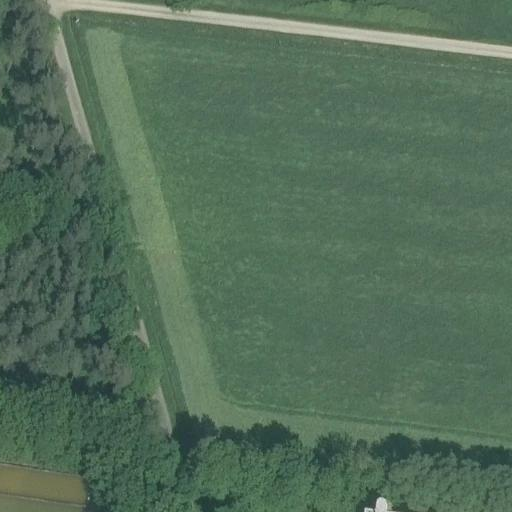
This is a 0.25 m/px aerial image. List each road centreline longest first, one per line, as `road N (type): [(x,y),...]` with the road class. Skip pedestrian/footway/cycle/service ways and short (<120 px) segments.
road 1 (unclassified): [(51,0),(190,511)]
road 2 (track): [(64,0),(511,51)]
